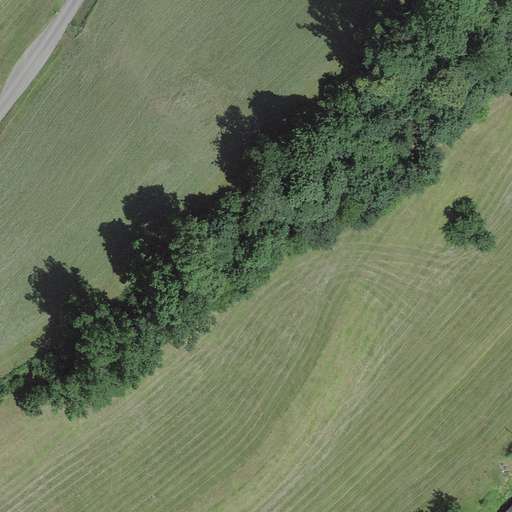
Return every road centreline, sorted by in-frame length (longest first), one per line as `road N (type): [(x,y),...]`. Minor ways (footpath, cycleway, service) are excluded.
road 1 (trunk): [(254,0),(349,511)]
road 2 (unclassified): [(0,110),(81,0)]
